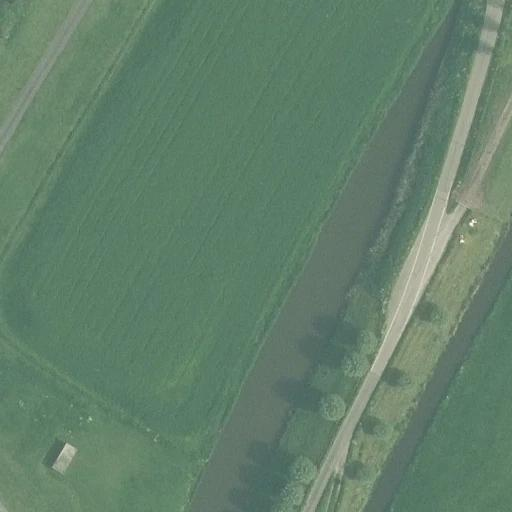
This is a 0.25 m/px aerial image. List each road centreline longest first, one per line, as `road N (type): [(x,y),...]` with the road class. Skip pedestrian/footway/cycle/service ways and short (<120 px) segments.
road 1 (unclassified): [(340,444),(424,277),(493,0)]
road 2 (track): [(424,277),(511,112)]
